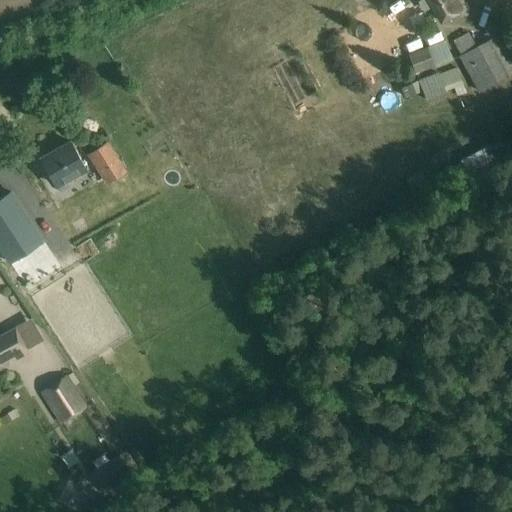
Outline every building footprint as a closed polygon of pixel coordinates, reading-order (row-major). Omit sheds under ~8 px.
[(419,0),(416,2),(422,12),(432,6),(441,21),(462,9),(457,0),(419,0)] [(469,32),(454,40),(461,54),(476,46),(469,32)] [(461,54),(459,56),(478,92),(511,73),(511,60),(498,34),(476,46),(461,54)] [(445,39),(427,46),(431,55),(434,64),(452,57),(445,39)] [(427,46),(409,53),(412,63),(431,55),(427,46)] [(447,94),(439,72),(419,79),(427,101),(447,94)] [(56,184),(77,172),(85,167),(70,141),(41,158),(56,184)] [(106,181),(111,179),(112,181),(121,175),(119,173),(123,170),(106,143),(89,154),(106,181)] [(11,192),(0,199),(0,247),(9,262),(43,240),(11,192)] [(50,269),(33,276),(42,297),(59,289),(50,269)] [(15,327),(0,335),(0,362),(15,354),(17,358),(29,352),(15,327)] [(85,406),(66,375),(42,391),(62,421),(85,406)] [(91,472),(104,492),(117,483),(121,490),(135,481),(136,483),(145,477),(128,450),(121,455),(119,453),(91,472)]
